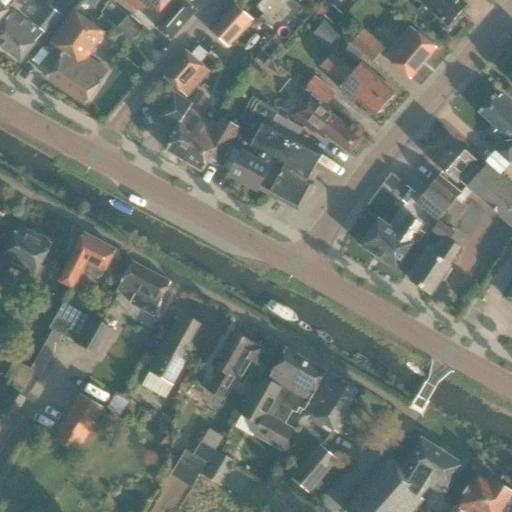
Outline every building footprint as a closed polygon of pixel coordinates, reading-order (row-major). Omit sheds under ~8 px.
[(15,0),(0,0),(0,21),(8,12),(7,11),(15,0)] [(84,0),(84,2),(94,9),(100,0),(84,0)] [(123,0),(139,14),(140,12),(157,27),(155,29),(171,42),(198,12),(184,0),(123,0)] [(303,9),(293,0),(248,0),(269,20),(285,3),(297,15),(303,9)] [(420,0),(423,2),(422,3),(449,27),(466,7),(458,0),(420,0)] [(211,32),(227,46),(251,20),(235,5),(211,32)] [(34,24),(44,33),(59,15),(49,6),(34,24)] [(333,24),(342,15),(333,6),(324,16),(333,24)] [(41,34),(13,12),(0,27),(0,45),(20,61),(41,34)] [(102,34),(71,13),(51,44),(63,53),(46,79),(85,105),(107,71),(87,57),(102,34)] [(142,30),(128,18),(121,27),(134,38),(142,30)] [(384,58),(410,79),(436,49),(410,27),(384,58)] [(363,55),(372,62),(384,48),(362,30),(350,44),(363,55)] [(363,55),(350,44),(343,52),(356,63),(363,55)] [(207,70),(186,52),(164,76),(185,95),(207,70)] [(376,117),(379,113),(396,94),(361,64),(353,73),(341,62),(343,61),(334,53),(321,67),(342,85),(338,89),(354,103),(356,100),(376,117)] [(306,88),(327,104),(335,93),(315,77),(306,88)] [(301,85),(294,94),(302,100),(308,91),(301,85)] [(211,122),(216,114),(207,109),(202,117),(188,109),(191,104),(173,93),(157,118),(174,128),(170,136),(174,139),(167,150),(182,159),(197,135),(203,139),(213,123),(211,122)] [(349,152),(360,138),(328,113),(331,109),(310,93),(292,116),(312,132),(314,130),(324,139),(327,135),(349,152)] [(301,200),(310,182),(306,180),(322,150),(271,123),(278,110),(252,96),(241,117),(248,121),(233,148),(240,154),(228,177),(256,191),(256,190),(277,200),(278,197),(290,203),(301,200)] [(495,96),(480,113),(495,127),(498,129),(495,132),(506,142),(497,152),(509,163),(511,160),(511,105),(501,96),(498,99),(495,97),(495,96)] [(218,126),(213,123),(203,139),(197,135),(182,159),(203,171),(209,160),(217,165),(239,128),(222,118),(218,126)] [(454,141),(434,164),(456,182),(469,167),(471,169),(478,162),(454,141)] [(488,163),(467,187),(495,212),(511,227),(511,184),(495,169),(488,163)] [(439,175),(431,185),(453,201),(454,201),(461,192),(460,192),(439,175)] [(431,185),(416,204),(437,221),(444,213),(454,201),(453,201),(431,185)] [(406,186),(398,196),(407,203),(415,193),(406,186)] [(379,220),(361,246),(395,270),(416,241),(413,239),(423,226),(410,217),(398,234),(379,220)] [(430,252),(410,280),(430,294),(440,279),(443,281),(451,270),(449,268),(450,266),(448,264),(460,248),(448,239),(453,232),(439,222),(432,231),(447,242),(436,257),(430,252)] [(39,265),(50,245),(17,227),(2,255),(0,253),(0,277),(7,266),(31,279),(33,275),(38,278),(44,267),(39,265)] [(83,268),(100,277),(114,251),(83,234),(57,281),(72,289),(83,268)] [(169,283),(132,262),(117,289),(134,299),(131,305),(153,317),(161,304),(158,303),(169,283)] [(72,341),(74,337),(86,317),(84,316),(63,304),(56,317),(49,328),(53,330),(63,336),(72,341)] [(180,314),(158,352),(147,371),(171,385),(204,327),(180,314)] [(99,358),(113,332),(102,326),(86,317),(74,337),(72,341),(71,342),(88,352),(99,358)] [(32,374),(39,379),(62,337),(63,336),(53,330),(31,369),(34,371),(32,374)] [(261,350),(231,332),(211,367),(219,371),(207,392),(222,400),(234,380),(241,384),(261,350)] [(285,348),(249,409),(266,419),(272,409),(295,423),(325,372),(285,348)] [(28,399),(39,379),(32,374),(34,371),(31,369),(15,360),(5,378),(9,380),(5,387),(12,390),(26,398),(28,399)] [(147,371),(140,385),(163,398),(171,385),(147,371)] [(331,385),(300,432),(313,441),(320,429),(335,439),(359,403),(353,399),(358,391),(341,381),(336,388),(331,385)] [(8,397),(3,406),(0,411),(0,412),(2,414),(14,421),(26,398),(12,390),(8,397)] [(0,403),(3,406),(8,397),(2,393),(0,396),(0,403)] [(104,408),(80,394),(53,438),(77,453),(104,408)] [(221,448),(228,435),(213,428),(207,441),(221,448)] [(463,465),(422,439),(403,469),(390,458),(344,511),(412,511),(423,500),(420,498),(429,486),(444,495),(463,465)] [(325,444),(299,474),(315,489),(342,459),(325,444)] [(196,486),(212,462),(191,448),(175,472),(196,486)] [(208,475),(229,484),(239,459),(219,450),(208,475)] [(478,475),(457,508),(453,506),(449,511),(500,511),(511,494),(511,493),(495,483),(494,485),(478,475)]
